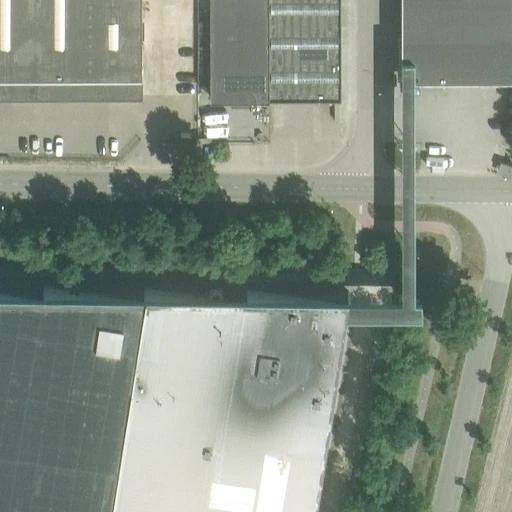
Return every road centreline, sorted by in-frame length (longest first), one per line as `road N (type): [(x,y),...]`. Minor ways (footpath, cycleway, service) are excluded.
road 1 (unclassified): [(0,184),(370,192)]
road 2 (unclassified): [(444,511),(511,225)]
road 3 (unclassified): [(367,0),(370,192)]
road 4 (unclassified): [(370,192),(511,192)]
